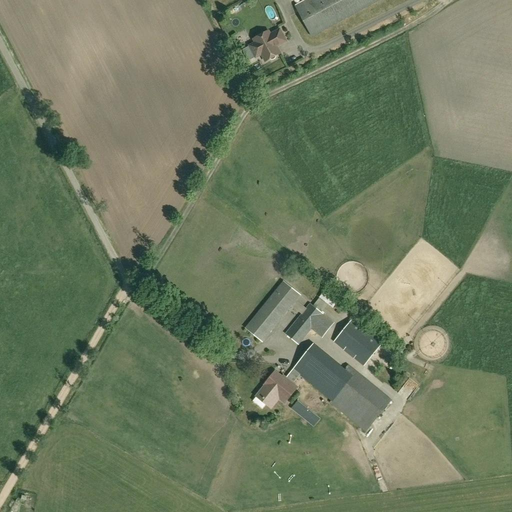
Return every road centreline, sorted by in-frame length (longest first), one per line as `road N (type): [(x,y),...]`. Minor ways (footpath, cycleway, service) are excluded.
road 1 (track): [(138,291),(253,104),(401,31),(445,0)]
road 2 (unclassified): [(138,291),(0,44)]
road 3 (track): [(0,498),(128,282)]
